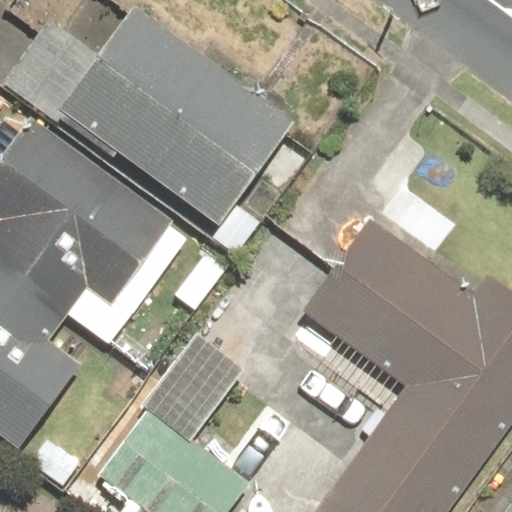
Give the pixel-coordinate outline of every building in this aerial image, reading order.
[(0,84),(51,122),(59,113),(214,228),(290,125),(132,7),(94,56),(44,19),(0,77),(0,84)] [(0,439),(12,448),(72,368),(42,345),(80,294),(101,309),(164,225),(25,121),(0,154),(0,439)] [(299,317),(399,389),(309,511),(445,511),(511,420),(511,300),(483,280),(467,303),(363,228),(299,317)] [(143,412),(94,477),(140,511),(224,511),(243,488),(143,412)] [(511,511),(511,494),(499,511),(511,511)]
